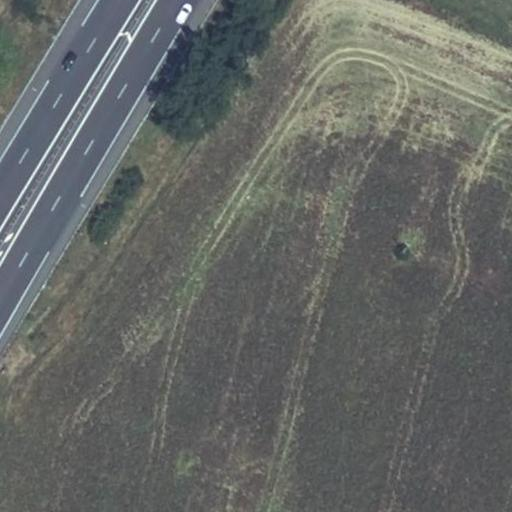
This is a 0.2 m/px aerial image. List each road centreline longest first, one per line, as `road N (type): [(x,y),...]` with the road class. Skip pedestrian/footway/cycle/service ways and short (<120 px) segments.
road 1 (motorway): [(0,298),(178,0)]
road 2 (motorway): [(119,0),(0,196)]
